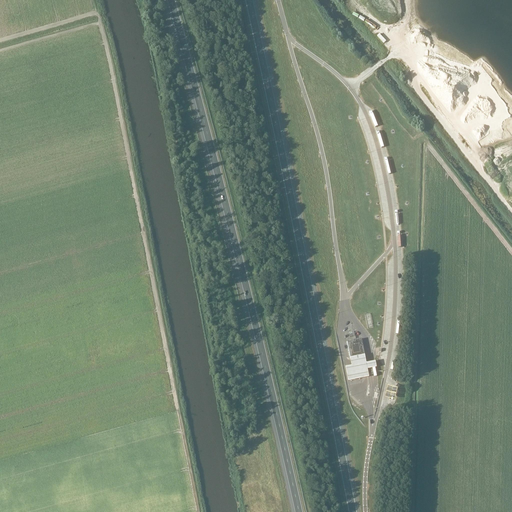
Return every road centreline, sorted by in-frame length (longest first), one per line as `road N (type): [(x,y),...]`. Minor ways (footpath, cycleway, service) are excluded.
road 1 (motorway): [(170,0),(298,511)]
road 2 (motorway): [(352,511),(248,0)]
road 3 (track): [(511,212),(419,94),(412,65),(381,29)]
road 4 (track): [(408,511),(413,374)]
